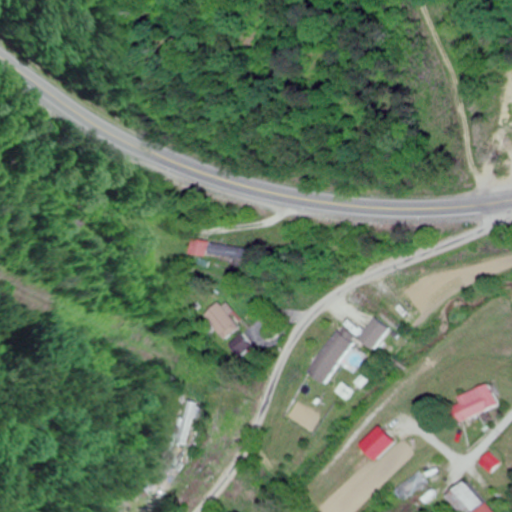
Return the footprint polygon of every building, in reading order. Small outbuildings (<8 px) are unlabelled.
[(189,255),(259,263),(261,249),(190,241),(189,255)] [(203,315),(224,341),(243,326),(222,300),(203,315)] [(325,385),(356,343),(349,338),(351,334),(341,327),(309,373),(325,385)] [(239,360),(255,351),(245,334),(230,343),(239,360)] [(460,422),(496,405),(486,384),(450,402),(460,422)] [(200,405),(190,402),(175,442),(186,445),(200,405)] [(459,511),(490,511),(466,481),(447,496),(459,511)]
